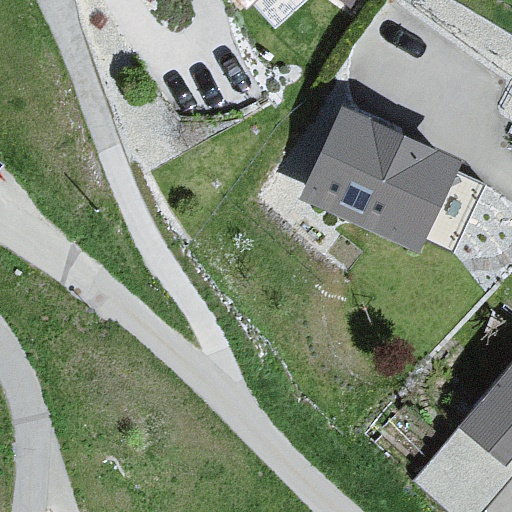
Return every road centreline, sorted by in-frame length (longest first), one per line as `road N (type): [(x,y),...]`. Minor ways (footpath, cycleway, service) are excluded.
road 1 (residential): [(211,388),(219,361),(204,320),(142,230),(57,0)]
road 2 (residential): [(211,388),(125,311),(0,223)]
road 3 (residential): [(338,511),(211,388)]
road 4 (residential): [(406,52),(414,106),(511,178)]
road 5 (residential): [(27,511),(28,414),(0,347)]
